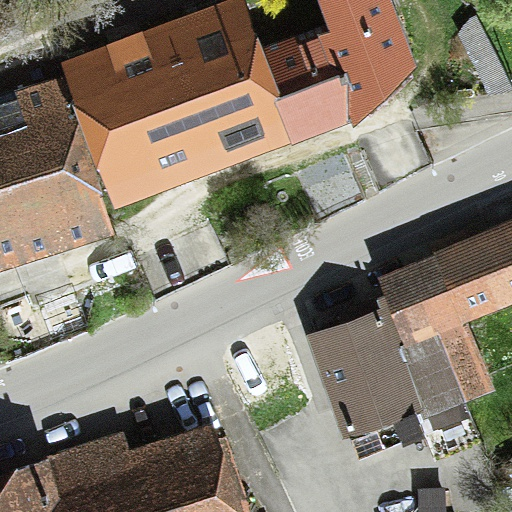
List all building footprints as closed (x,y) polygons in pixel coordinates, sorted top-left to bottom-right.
[(115,192),(289,126),(262,53),(241,0),(67,65),(115,192)] [(323,0),(334,25),(262,53),(289,126),(358,100),(406,57),(384,0),(323,0)] [(0,8),(0,39),(10,37),(0,8)] [(490,90),(511,85),(511,83),(476,14),(459,33),(490,90)] [(0,102),(0,253),(107,220),(64,83),(0,102)] [(511,225),(471,242),(466,230),(433,243),(444,270),(416,281),(462,392),(491,381),(462,309),(511,289),(511,225)] [(433,453),(479,433),(462,392),(416,281),(377,298),(423,426),(420,427),(433,453)] [(358,453),(420,427),(423,426),(377,298),(340,311),(345,324),(315,334),(358,453)] [(0,474),(0,511),(239,511),(212,431),(130,459),(122,434),(0,474)]
